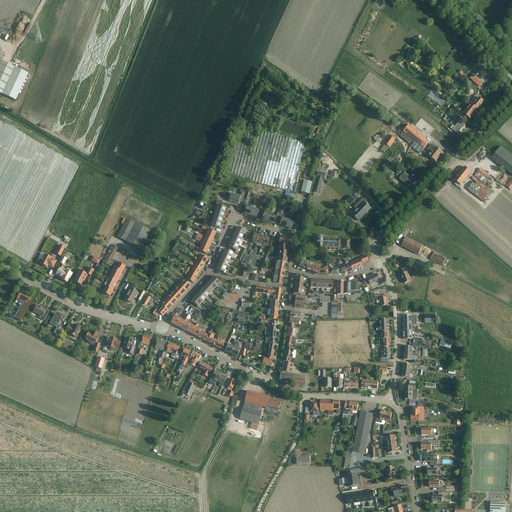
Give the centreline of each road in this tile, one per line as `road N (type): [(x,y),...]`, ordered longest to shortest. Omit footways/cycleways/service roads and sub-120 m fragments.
road 1 (tertiary): [(377,263),(390,220),(511,100)]
road 2 (tertiary): [(162,326),(80,307),(0,263)]
road 3 (tertiary): [(390,399),(396,311),(377,263)]
road 4 (track): [(302,396),(297,433),(258,511)]
road 5 (tertiary): [(272,380),(162,326)]
road 6 (tertiary): [(390,399),(302,396),(272,380)]
road 7 (residential): [(207,271),(231,218),(291,237)]
